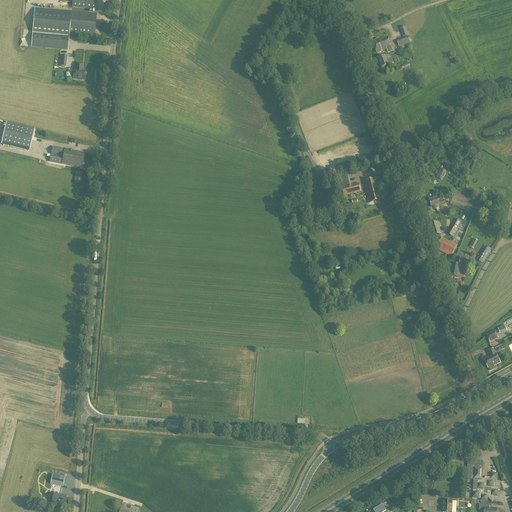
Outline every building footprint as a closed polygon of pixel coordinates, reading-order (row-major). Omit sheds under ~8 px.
[(97,0),(72,0),(72,8),(96,10),(97,0)] [(94,36),(96,14),(70,12),(71,11),(34,8),(31,48),(68,51),(68,49),(69,34),(72,35),(94,37),(94,36)] [(403,37),(409,35),(406,26),(400,28),(403,37)] [(379,38),(371,41),(375,52),(376,54),(382,52),(382,51),(387,49),(392,47),(391,45),(389,41),(388,39),(387,36),(379,39),(379,38)] [(399,47),(410,43),(408,36),(397,41),(399,47)] [(382,68),(387,66),(384,58),(388,57),(387,54),(381,56),(382,57),(378,59),(382,68)] [(82,71),(83,64),(76,63),(75,70),(74,70),(73,79),(85,80),(86,71),(82,71)] [(2,143),(29,150),(34,130),(7,124),(2,143)] [(81,168),(84,153),(53,147),(50,162),(81,168)] [(304,160),(309,171),(316,168),(311,157),(304,160)] [(441,180),(445,170),(440,168),(436,178),(441,180)] [(80,185),(83,173),(76,172),(74,183),(80,185)] [(346,186),(343,178),(337,179),(339,188),(346,186)] [(380,192),(376,179),(363,182),(366,194),(369,203),(382,200),(380,191),(380,192)] [(341,197),(361,191),(359,183),(346,186),(339,188),(338,188),(341,197)] [(437,202),(436,198),(428,201),(430,208),(435,206),(435,208),(445,204),(443,200),(437,202)] [(455,238),(458,231),(457,230),(462,222),(456,218),(447,234),(455,238)] [(432,237),(440,234),(437,223),(429,225),(432,237)] [(450,257),(456,246),(441,238),(435,249),(450,257)] [(473,249),(478,241),(473,239),(469,247),(473,249)] [(491,250),(485,246),(483,250),(483,249),(477,260),(482,264),(491,250)] [(461,269),(463,258),(457,257),(455,264),(452,263),(449,276),(458,278),(460,269),(461,269)] [(437,327),(435,322),(433,311),(427,313),(430,323),(431,328),(437,327)] [(504,326),(498,329),(500,334),(507,331),(504,326)] [(498,338),(494,330),(486,334),(490,342),(498,338)] [(489,356),(483,359),(484,361),(487,369),(488,368),(490,372),(495,369),(493,366),(499,362),(495,355),(493,348),(486,351),(487,353),(489,356)] [(485,479),(482,479),(483,461),(467,460),(466,479),(473,480),(472,498),(481,498),(480,501),(487,501),(487,498),(488,498),(492,502),(494,500),(494,496),(497,496),(498,490),(500,490),(500,481),(496,481),(496,480),(497,480),(497,473),(490,473),(490,478),(485,478),(485,479)] [(63,486),(65,478),(52,475),(50,485),(62,487),(63,487),(63,486)] [(433,491),(435,479),(427,478),(424,489),(433,491)] [(54,494),(52,502),(64,505),(66,497),(54,494)] [(443,507),(452,507),(452,502),(457,502),(457,498),(450,498),(450,501),(443,501),(443,507)] [(391,511),(392,511),(390,508),(385,511),(382,506),(387,503),(385,500),(372,508),(374,510),(373,511),(391,511)]
